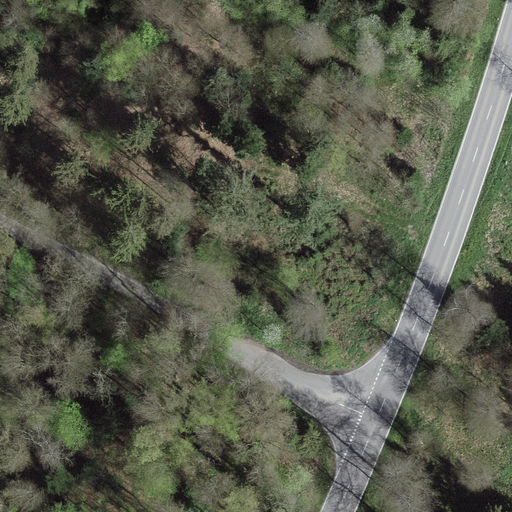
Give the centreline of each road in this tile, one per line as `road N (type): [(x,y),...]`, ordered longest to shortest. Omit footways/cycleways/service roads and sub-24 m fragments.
road 1 (tertiary): [(339,511),(511,67)]
road 2 (track): [(0,225),(378,419)]
